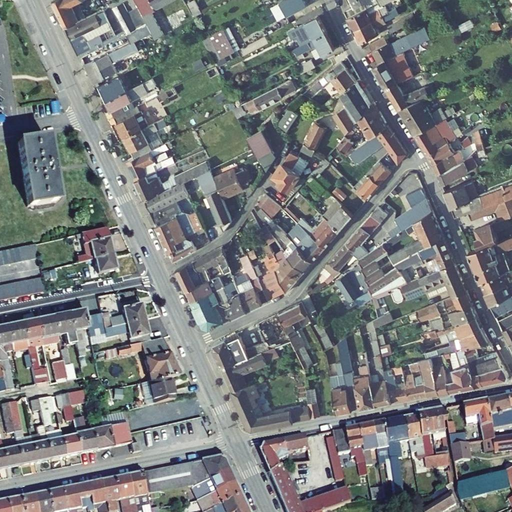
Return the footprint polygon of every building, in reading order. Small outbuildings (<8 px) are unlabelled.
[(54,0),(53,1),(65,27),(86,17),(79,2),(82,0),(54,0)] [(134,21),(124,2),(114,7),(128,33),(147,23),(148,23),(144,16),(143,14),(135,0),(129,0),(139,18),(134,21)] [(135,0),(143,14),(169,0),(135,0)] [(155,9),(172,0),(169,0),(143,14),(144,16),(150,13),(153,12),(156,11),(155,9)] [(195,16),(202,13),(194,0),(188,3),(195,16)] [(284,0),(280,2),(287,15),(307,5),(304,0),(284,0)] [(354,30),(389,12),(386,6),(385,6),(383,4),(391,0),(368,0),(357,6),(345,11),(354,30)] [(440,8),(446,21),(452,18),(446,5),(440,8)] [(354,30),(361,43),(380,33),(377,27),(387,23),(385,20),(399,13),(397,8),(389,12),(354,30)] [(104,12),(67,30),(79,54),(104,41),(101,35),(98,29),(110,23),(104,12)] [(147,23),(152,32),(156,39),(160,37),(154,25),(156,24),(152,16),(150,13),(144,16),(148,23),(147,23)] [(388,26),(392,33),(416,20),(413,13),(388,26)] [(315,38),(327,32),(319,15),(306,22),(310,29),(315,38)] [(170,32),(174,30),(168,18),(164,19),(170,32)] [(113,30),(110,23),(98,29),(101,35),(113,30)] [(147,23),(128,33),(127,33),(132,43),(152,32),(147,23)] [(412,47),(430,38),(425,28),(390,45),(385,36),(370,44),(379,64),(403,51),(412,47)] [(225,56),(235,51),(224,29),(204,40),(215,61),(225,56)] [(304,32),(306,36),(307,35),(308,37),(310,36),(312,40),(315,38),(310,29),(304,32)] [(312,40),(294,49),(297,55),(318,45),(323,55),(336,49),(327,32),(315,38),(312,40)] [(294,49),(312,40),(310,36),(308,37),(307,35),(306,36),(287,46),(289,51),(294,49)] [(398,82),(414,76),(405,55),(403,51),(379,64),(373,66),(386,87),(398,82)] [(95,84),(98,82),(119,72),(114,62),(109,53),(85,64),(95,84)] [(227,61),(225,56),(215,61),(217,66),(227,61)] [(302,73),(316,66),(312,58),(298,66),(302,73)] [(205,65),(201,59),(195,62),(198,69),(205,65)] [(347,67),(342,61),(312,87),(314,90),(316,92),(333,78),(343,91),(357,81),(347,67)] [(217,66),(207,70),(211,77),(220,73),(217,66)] [(120,74),(100,84),(108,100),(128,91),(120,74)] [(156,85),(153,78),(128,91),(108,100),(116,116),(136,106),(133,100),(149,92),(148,89),(156,85)] [(296,90),(290,79),(234,108),(238,117),(246,113),(245,110),(250,107),(253,112),(296,90)] [(372,104),(357,81),(343,91),(351,103),(333,115),(346,135),(352,128),(354,125),(359,119),(372,104)] [(423,98),(436,93),(432,84),(426,86),(405,94),(398,82),(386,87),(399,108),(423,98)] [(177,93),(175,87),(158,95),(160,101),(177,93)] [(314,90),(312,87),(303,94),(307,96),(314,90)] [(220,101),(227,98),(223,91),(217,94),(220,101)] [(446,118),(447,117),(444,112),(441,107),(432,113),(423,98),(399,108),(415,134),(446,118)] [(359,119),(370,139),(389,125),(374,101),(372,104),(359,119)] [(125,137),(150,125),(142,110),(140,111),(138,106),(136,106),(116,116),(118,122),(125,137)] [(299,113),(290,107),(279,124),(288,130),(299,113)] [(447,117),(456,112),(454,107),(444,112),(447,117)] [(438,128),(448,122),(446,118),(415,134),(428,155),(438,148),(434,142),(445,135),(449,142),(449,141),(450,142),(457,137),(450,126),(441,132),(438,128)] [(316,121),(302,149),(313,155),(328,127),(316,121)] [(147,135),(159,129),(156,122),(150,125),(125,137),(136,158),(153,149),(150,142),(147,135)] [(274,123),(249,137),(260,157),(273,150),(269,142),(280,136),(274,123)] [(359,155),(382,138),(399,162),(407,153),(389,125),(370,139),(355,150),(358,155),(359,155)] [(350,154),(355,150),(351,145),(354,142),(349,138),(355,131),(352,128),(346,135),(338,145),(348,155),(350,154)] [(476,145),(483,143),(480,130),(473,133),(475,141),(476,145)] [(464,146),(472,142),(469,136),(461,142),(464,146)] [(46,139),(16,143),(26,208),(56,203),(46,139)] [(162,145),(164,151),(173,146),(170,141),(162,145)] [(449,141),(449,142),(438,148),(428,155),(433,164),(455,151),(450,142),(449,141)] [(487,153),(483,143),(476,145),(480,155),(487,153)] [(164,151),(162,145),(153,149),(136,158),(128,161),(137,180),(156,171),(175,163),(173,157),(157,164),(146,169),(145,166),(155,161),(153,156),(164,151)] [(342,162),(348,155),(338,145),(331,152),(342,162)] [(465,160),(460,149),(455,151),(433,164),(437,174),(458,162),(465,160)] [(277,156),(273,150),(260,157),(267,170),(277,156)] [(306,180),(308,178),(301,173),(309,161),(292,150),(276,175),(283,179),(281,183),(290,189),(291,189),(295,192),(306,180)] [(358,155),(355,150),(350,154),(353,159),(358,155)] [(326,157),(330,161),(333,159),(335,160),(333,162),(335,163),(334,165),(337,168),(342,162),(331,152),(326,157)] [(467,171),(478,166),(471,154),(465,160),(466,163),(467,171)] [(321,173),(331,162),(330,161),(326,157),(312,174),(313,175),(327,188),(331,183),(321,173)] [(170,179),(162,183),(160,177),(159,177),(156,171),(137,180),(145,199),(184,182),(198,175),(211,169),(207,160),(176,176),(175,173),(171,175),(170,178),(170,179)] [(368,172),(381,184),(392,171),(380,160),(368,172)] [(442,185),(467,171),(466,163),(465,160),(458,162),(437,174),(442,185)] [(146,169),(157,164),(155,161),(145,166),(146,169)] [(249,181),(252,180),(248,168),(244,169),(249,181)] [(224,231),(233,221),(211,169),(198,175),(203,187),(208,193),(224,231)] [(249,181),(244,169),(237,172),(236,169),(216,177),(224,197),(244,188),(243,185),(250,182),(249,181)] [(381,184),(368,172),(364,177),(355,186),(368,198),(368,199),(381,184)] [(355,186),(364,177),(359,173),(350,182),(355,186)] [(329,196),(332,193),(327,188),(313,175),(307,181),(321,193),(323,191),(329,196)] [(511,181),(481,193),(482,195),(478,197),(475,189),(469,191),(466,183),(446,191),(455,217),(469,212),(511,195),(511,181)] [(145,199),(151,211),(177,200),(189,194),(184,182),(145,199)] [(343,200),(348,195),(338,186),(333,191),(343,200)] [(365,201),(368,198),(355,186),(352,189),(365,201)] [(282,206),(266,193),(259,203),(263,207),(272,218),(282,206)] [(477,236),(481,247),(499,241),(496,231),(511,226),(508,217),(511,215),(511,195),(469,212),(471,219),(498,210),(501,219),(478,228),(481,235),(477,236)] [(387,234),(391,239),(433,210),(428,198),(396,219),(399,224),(387,234)] [(355,215),(338,199),(323,215),(326,217),(340,230),(355,215)] [(151,211),(157,225),(186,212),(182,211),(177,200),(151,211)] [(362,244),(389,214),(379,206),(346,242),(354,250),(353,251),(358,257),(360,259),(369,253),(362,244)] [(258,212),(266,223),(269,221),(275,229),(290,245),(285,252),(288,256),(305,271),(313,261),(288,234),(272,218),(263,207),(258,212)] [(410,233),(415,242),(418,240),(419,243),(423,241),(441,230),(433,210),(391,239),(389,240),(392,245),(410,233)] [(197,211),(189,214),(186,212),(157,225),(169,251),(180,246),(178,241),(188,236),(187,235),(197,230),(204,227),(197,211)] [(314,228),(303,217),(298,222),(299,223),(326,247),(340,230),(326,217),(319,226),(317,225),(314,228)] [(326,247),(299,223),(288,234),(313,261),(326,247)] [(210,242),(204,227),(197,230),(199,234),(200,234),(206,244),(210,242)] [(112,255),(105,229),(75,236),(76,240),(81,238),(85,256),(76,258),(77,263),(94,260),(112,255)] [(418,240),(415,242),(419,250),(444,237),(441,230),(423,241),(419,243),(418,240)] [(268,234),(273,241),(276,239),(272,232),(271,232),(268,234)] [(174,261),(197,249),(192,239),(188,236),(178,241),(180,246),(169,251),(174,261)] [(505,250),(511,247),(511,236),(499,241),(481,247),(469,252),(481,282),(506,271),(511,269),(505,250)] [(456,263),(444,237),(419,250),(410,255),(413,262),(415,267),(432,259),(437,271),(442,269),(442,268),(456,263)] [(392,245),(389,240),(369,253),(360,259),(366,274),(371,288),(374,296),(389,290),(408,282),(399,266),(386,273),(378,259),(390,253),(387,248),(392,245)] [(354,250),(346,242),(325,266),(333,273),(327,279),(329,282),(342,271),(340,269),(347,261),(350,264),(358,257),(353,251),(354,250)] [(419,250),(415,242),(394,253),(395,255),(393,256),(396,262),(410,255),(419,250)] [(275,254),(270,244),(265,246),(269,255),(266,257),(268,259),(266,260),(272,272),(265,275),(266,277),(260,280),(263,288),(269,300),(286,291),(287,292),(298,279),(281,264),(275,254)] [(37,259),(34,245),(28,246),(31,260),(37,259)] [(220,264),(223,269),(230,266),(223,245),(194,260),(204,282),(211,279),(206,268),(214,263),(215,266),(220,264)] [(31,260),(28,246),(21,248),(24,262),(31,260)] [(15,249),(18,263),(24,262),(21,248),(15,249)] [(15,249),(8,250),(11,264),(18,263),(15,249)] [(8,250),(2,252),(5,266),(11,264),(8,250)] [(285,252),(283,250),(275,254),(281,264),(298,279),(305,271),(288,256),(285,252)] [(112,255),(94,260),(97,275),(115,270),(112,255)] [(406,266),(413,262),(410,255),(396,262),(399,266),(408,282),(415,279),(406,266)] [(187,290),(204,282),(194,260),(177,269),(187,290)] [(251,279),(237,285),(249,311),(263,304),(258,291),(263,288),(260,280),(258,275),(254,266),(252,262),(244,265),(251,279)] [(467,290),(456,263),(442,268),(442,269),(437,271),(421,278),(402,285),(408,298),(448,281),(454,296),(467,290)] [(254,266),(258,275),(262,273),(258,264),(254,266)] [(362,277),(356,267),(351,270),(357,280),(362,277)] [(357,296),(371,288),(366,274),(362,277),(357,280),(351,270),(337,279),(351,300),(357,296)] [(511,282),(506,271),(481,282),(486,294),(507,284),(511,282)] [(212,285),(228,277),(226,273),(225,273),(211,279),(204,282),(187,290),(192,302),(215,291),(212,285)] [(44,293),(41,279),(34,280),(37,294),(44,293)] [(37,294),(34,280),(28,281),(31,295),(37,294)] [(31,295),(28,281),(21,283),(24,296),(31,295)] [(236,281),(225,286),(233,305),(228,307),(229,307),(234,318),(249,311),(237,285),(236,281)] [(24,296),(21,283),(15,284),(18,298),(24,296)] [(18,298),(15,284),(8,285),(11,299),(18,298)] [(486,294),(491,306),(492,306),(511,294),(511,289),(510,290),(507,284),(486,294)] [(11,299),(8,285),(2,286),(5,300),(11,299)] [(229,307),(228,307),(233,305),(225,286),(220,289),(222,294),(209,299),(213,310),(199,317),(204,327),(209,329),(224,322),(215,303),(219,301),(220,304),(229,307)] [(371,288),(357,296),(361,303),(366,301),(374,296),(371,288)] [(222,294),(220,289),(215,291),(192,302),(199,317),(213,310),(209,299),(222,294)] [(374,296),(377,307),(380,306),(378,298),(390,293),(389,290),(374,296)] [(449,311),(473,304),(467,290),(454,296),(417,310),(421,321),(432,317),(441,314),(440,310),(448,307),(449,311)] [(511,294),(492,306),(498,315),(511,308),(511,294)] [(110,313),(106,296),(97,298),(100,315),(108,313),(110,313)] [(308,314),(302,302),(279,312),(292,340),(305,366),(306,368),(308,366),(313,364),(304,345),(305,344),(298,328),(302,326),(298,318),(308,314)] [(453,319),(444,322),(442,317),(433,320),(436,329),(437,331),(478,315),(473,304),(449,311),(453,319)] [(103,330),(143,321),(140,305),(121,309),(123,316),(109,319),(108,313),(100,315),(103,330)] [(369,309),(363,312),(367,321),(373,317),(369,309)] [(100,315),(85,318),(84,310),(69,313),(75,341),(78,358),(84,357),(82,346),(84,346),(81,330),(87,329),(89,340),(105,336),(103,330),(100,315)] [(279,312),(255,324),(258,330),(261,329),(266,341),(247,348),(241,335),(229,341),(227,337),(216,343),(214,348),(222,367),(276,346),(292,340),(279,312)] [(376,326),(394,319),(391,312),(374,319),(376,326)] [(53,317),(57,335),(64,333),(66,343),(75,341),(69,313),(53,317)] [(511,314),(499,321),(511,346),(511,314)] [(437,331),(436,329),(433,330),(430,331),(433,338),(441,335),(447,333),(450,341),(450,340),(460,337),(483,327),(481,323),(478,315),(437,331)] [(42,346),(58,343),(57,335),(53,317),(37,320),(42,346)] [(375,356),(380,380),(373,381),(377,405),(393,402),(385,370),(385,369),(382,358),(380,345),(378,335),(376,326),(374,319),(368,323),(370,332),(375,356)] [(32,371),(34,386),(46,383),(44,369),(38,370),(34,347),(42,346),(37,320),(22,323),(26,341),(29,356),(31,369),(32,371)] [(89,340),(91,345),(106,341),(105,338),(127,333),(130,346),(148,342),(143,321),(103,330),(105,336),(89,340)] [(321,337),(328,334),(322,321),(315,324),(321,337)] [(26,341),(22,323),(7,326),(11,344),(26,341)] [(362,334),(370,332),(368,323),(360,327),(362,334)] [(0,366),(5,391),(13,390),(6,352),(12,351),(11,344),(7,326),(0,327),(0,366)] [(476,345),(490,341),(483,327),(460,337),(450,340),(452,344),(426,352),(428,358),(432,357),(445,353),(466,347),(476,345)] [(229,341),(241,335),(240,332),(227,337),(229,341)] [(386,343),(383,333),(378,335),(380,345),(386,343)] [(444,342),(450,341),(447,333),(441,335),(444,342)] [(326,348),(333,345),(328,334),(321,337),(326,348)] [(373,381),(366,351),(358,353),(362,375),(355,376),(354,370),(353,370),(346,337),(339,342),(339,343),(341,350),(345,372),(353,410),(377,405),(373,381)] [(130,346),(101,353),(103,360),(141,351),(149,383),(169,378),(179,376),(161,339),(148,342),(130,346)] [(333,352),(341,350),(339,343),(332,347),(333,352)] [(389,343),(381,345),(384,355),(391,353),(389,343)] [(479,357),(476,345),(466,347),(477,385),(508,378),(510,375),(496,352),(479,357)] [(279,355),(276,346),(222,367),(233,390),(249,385),(243,372),(250,369),(250,368),(268,361),(267,360),(279,355)] [(452,356),(455,368),(454,368),(454,369),(450,370),(449,366),(446,367),(452,390),(477,385),(466,347),(445,353),(446,358),(452,356)] [(66,382),(71,380),(65,350),(60,351),(62,362),(65,379),(66,382)] [(446,358),(445,353),(432,357),(441,393),(452,390),(446,367),(449,366),(446,358)] [(25,370),(31,369),(29,356),(22,357),(25,370)] [(429,395),(441,393),(432,357),(428,358),(410,363),(412,371),(422,368),(424,374),(429,395)] [(65,379),(62,362),(52,364),(55,381),(65,379)] [(404,370),(403,365),(385,370),(393,402),(409,399),(406,382),(396,384),(394,374),(404,371),(404,370)] [(263,380),(265,385),(306,372),(306,368),(305,366),(263,380)] [(28,387),(34,386),(32,371),(25,373),(28,387)] [(338,413),(353,410),(345,372),(331,375),(338,413)] [(409,399),(429,395),(424,374),(414,378),(413,373),(405,375),(406,382),(409,399)] [(153,405),(174,400),(169,378),(149,383),(148,383),(153,405)] [(233,390),(236,398),(259,389),(265,386),(265,385),(263,380),(249,385),(233,390)] [(146,406),(153,405),(148,383),(141,384),(146,406)] [(89,422),(82,386),(75,387),(81,418),(72,420),(72,421),(75,436),(79,454),(95,451),(89,422)] [(320,416),(315,388),(307,390),(309,406),(311,417),(320,416)] [(294,421),(292,409),(264,415),(256,396),(261,394),(259,389),(236,398),(249,428),(254,430),(295,422),(294,421)] [(67,394),(55,397),(57,409),(62,408),(65,423),(72,421),(72,420),(67,394)] [(511,397),(487,402),(492,431),(497,430),(511,427),(511,397)] [(43,427),(50,426),(48,414),(53,413),(50,399),(50,398),(37,400),(43,427)] [(29,437),(35,463),(49,460),(44,434),(43,427),(37,400),(30,402),(35,429),(36,428),(37,436),(29,437)] [(35,463),(29,437),(21,439),(20,432),(14,402),(7,404),(13,433),(15,443),(20,466),(35,463)] [(462,407),(466,425),(479,422),(482,442),(493,441),(493,440),(494,440),(492,431),(487,402),(462,407)] [(7,435),(13,433),(7,404),(1,405),(7,435)] [(309,406),(292,409),(294,421),(311,417),(309,406)] [(433,435),(434,441),(445,438),(443,422),(447,422),(445,410),(429,413),(433,435)] [(124,420),(122,412),(105,417),(106,423),(124,420)] [(424,459),(432,457),(431,445),(429,445),(428,436),(433,435),(429,413),(418,415),(424,459)] [(426,468),(449,465),(448,455),(432,457),(424,459),(418,415),(405,417),(409,442),(411,454),(417,453),(419,464),(425,463),(426,468)] [(105,417),(98,420),(100,429),(125,425),(124,420),(106,423),(105,417)] [(403,499),(397,460),(398,460),(397,450),(400,449),(399,444),(409,442),(405,417),(385,422),(390,462),(395,496),(396,499),(403,499)] [(125,425),(100,429),(98,420),(89,422),(95,451),(129,444),(125,425)] [(377,450),(379,465),(386,464),(386,463),(390,462),(385,422),(373,424),(377,450)] [(451,446),(465,444),(463,434),(454,436),(452,422),(447,423),(451,446)] [(366,467),(372,466),(369,451),(377,450),(373,424),(358,427),(366,467)] [(358,427),(333,432),(334,437),(337,455),(350,453),(351,458),(355,457),(357,464),(360,477),(367,476),(366,467),(358,427)] [(49,460),(64,457),(60,439),(59,431),(44,434),(49,460)] [(64,457),(79,454),(75,436),(60,439),(64,457)] [(326,439),(336,481),(344,479),(339,457),(338,458),(337,455),(334,437),(326,439)] [(511,437),(499,439),(494,440),(493,440),(493,441),(494,453),(511,450),(511,437)] [(307,451),(304,438),(263,446),(260,452),(270,475),(281,470),(277,462),(287,458),(286,456),(307,451)] [(0,446),(5,469),(20,466),(15,443),(0,446)] [(137,444),(130,445),(131,454),(139,452),(137,444)] [(454,464),(470,461),(467,444),(465,444),(451,446),(454,464)] [(435,448),(435,455),(448,453),(447,446),(435,448)] [(230,471),(225,461),(221,458),(143,474),(148,496),(192,489),(230,471)] [(386,464),(388,481),(390,481),(393,496),(395,496),(390,462),(386,463),(386,464)] [(314,511),(310,502),(299,506),(283,469),(281,470),(270,475),(286,511),(314,511)] [(197,501),(236,483),(230,471),(192,489),(197,501)] [(457,484),(457,493),(458,498),(464,511),(476,508),(473,498),(511,489),(506,471),(457,484)] [(445,488),(453,483),(451,474),(448,474),(448,472),(443,473),(445,488)] [(142,511),(142,507),(150,506),(148,496),(143,474),(130,477),(136,511),(142,511)] [(136,511),(130,477),(116,479),(121,501),(122,511),(136,511)] [(117,511),(115,503),(121,501),(116,479),(102,482),(108,511),(117,511)] [(108,511),(102,482),(83,486),(87,508),(88,511),(99,510),(99,511),(108,511)] [(202,511),(208,511),(242,496),(236,483),(197,501),(202,511)] [(82,511),(82,509),(87,508),(83,486),(63,490),(67,511),(82,511)] [(442,511),(444,511),(456,505),(445,488),(435,494),(436,496),(438,501),(437,501),(442,511)] [(346,489),(310,502),(314,511),(324,511),(350,503),(346,489)] [(385,500),(383,489),(370,490),(372,501),(385,500)] [(67,511),(63,490),(50,493),(53,511),(67,511)] [(53,511),(50,493),(36,496),(39,511),(53,511)] [(39,511),(36,496),(23,498),(25,511),(39,511)] [(249,511),(242,496),(208,511),(249,511)] [(442,511),(437,501),(438,501),(436,496),(430,499),(433,503),(421,511),(442,511)] [(25,511),(23,498),(9,501),(11,511),(25,511)] [(0,511),(11,511),(9,501),(0,503),(0,511)]
